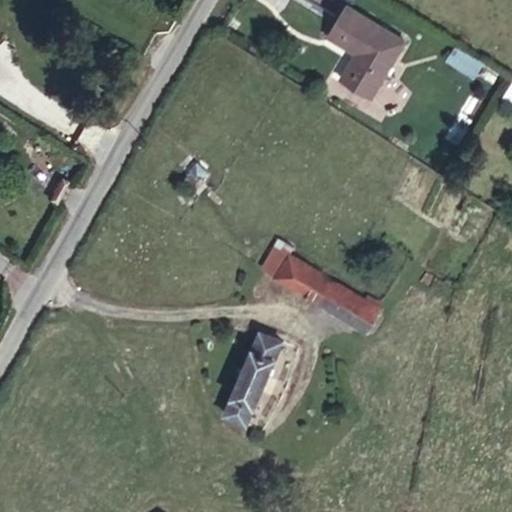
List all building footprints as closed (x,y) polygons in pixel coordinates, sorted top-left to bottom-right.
[(350,30),(332,58),(360,77),(345,102),(374,120),(408,66),(350,30)] [(511,101),(511,77),(501,94),(511,101)] [(233,216),(214,204),(202,223),(222,234),(233,216)] [(362,369),(380,342),(356,326),(361,318),(350,311),(344,320),(296,287),(279,312),(362,369)] [(414,365),(380,342),(362,369),(396,392),(414,365)] [(288,369),(270,359),(229,432),(248,443),(288,369)]
